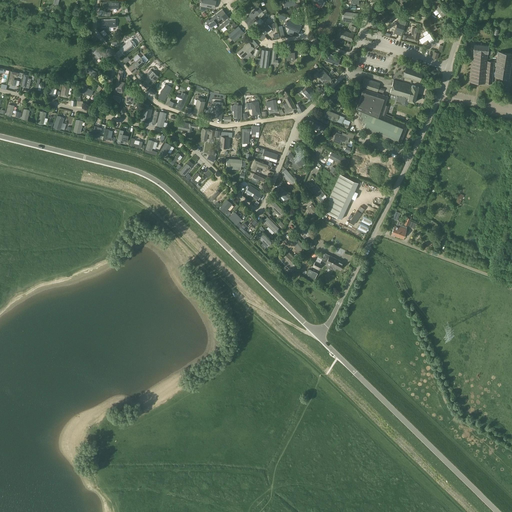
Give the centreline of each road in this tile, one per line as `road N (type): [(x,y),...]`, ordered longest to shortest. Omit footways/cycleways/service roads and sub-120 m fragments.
road 1 (unclassified): [(320,338),(156,180),(0,136)]
road 2 (residential): [(320,338),(437,97)]
road 3 (track): [(511,445),(456,410),(391,267),(364,251)]
road 4 (unclassified): [(497,511),(320,338)]
